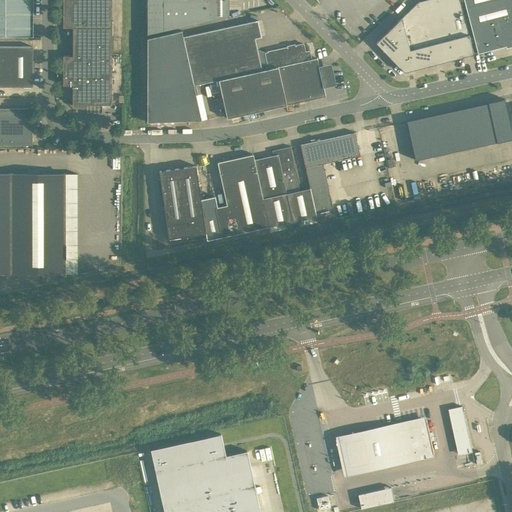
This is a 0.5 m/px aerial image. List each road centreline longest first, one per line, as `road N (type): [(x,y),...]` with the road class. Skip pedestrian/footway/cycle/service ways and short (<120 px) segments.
road 1 (secondary): [(0,384),(472,281)]
road 2 (secondary): [(464,249),(0,347)]
road 3 (unclassified): [(384,91),(361,105),(217,135),(77,134),(54,116),(48,99),(48,0)]
road 4 (unclassified): [(384,91),(401,95),(511,72)]
road 5 (unclassified): [(384,91),(293,0)]
